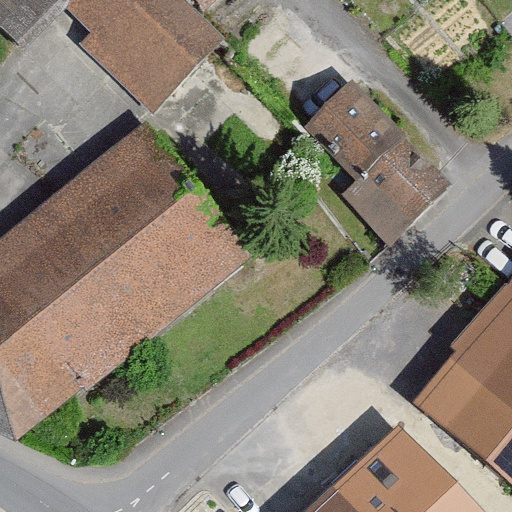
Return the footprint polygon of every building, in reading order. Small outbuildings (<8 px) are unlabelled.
[(66,1),(66,0),(0,0),(0,25),(21,46),(66,1)] [(153,108),(228,35),(203,10),(192,0),(66,0),(66,1),(92,30),(80,41),(153,108)] [(192,0),(203,10),(213,0),(192,0)] [(408,131),(402,136),(348,79),(300,124),(353,181),(338,194),(385,245),(455,182),(408,131)] [(0,424),(19,434),(246,254),(146,119),(0,241),(0,424)] [(511,296),(509,294),(443,362),(452,369),(413,412),(491,481),(511,487),(511,296)] [(475,511),(395,430),(306,511),(475,511)]
